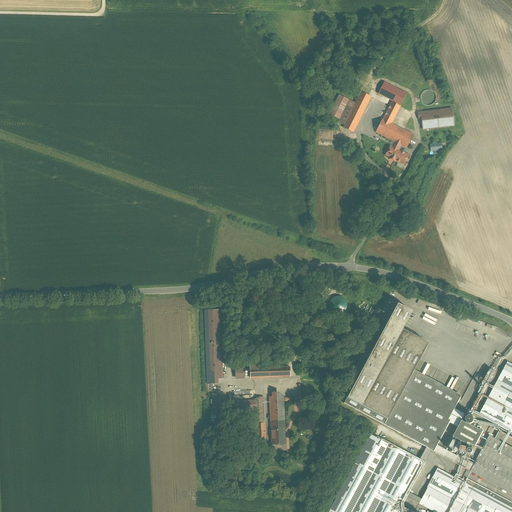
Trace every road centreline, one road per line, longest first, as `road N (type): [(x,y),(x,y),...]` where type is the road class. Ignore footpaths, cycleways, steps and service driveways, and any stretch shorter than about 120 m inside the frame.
road 1 (unclassified): [(0,299),(183,289),(337,266),(403,277),(511,322)]
road 2 (track): [(217,425),(253,276)]
